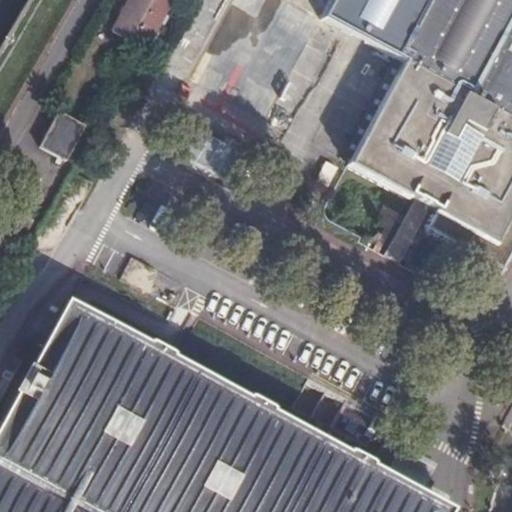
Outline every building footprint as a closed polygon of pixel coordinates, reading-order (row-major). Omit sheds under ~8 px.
[(148,57),(178,0),(125,0),(107,35),(148,57)] [(511,0),(235,0),(191,83),(262,121),(318,20),(404,67),(348,170),(431,215),(420,236),(498,278),(511,251),(511,0)] [(80,134),(51,119),(33,154),(62,169),(80,134)] [(0,282),(34,218),(0,200),(0,282)] [(441,511),(442,510),(63,309),(34,363),(19,356),(0,391),(0,511),(441,511)]
